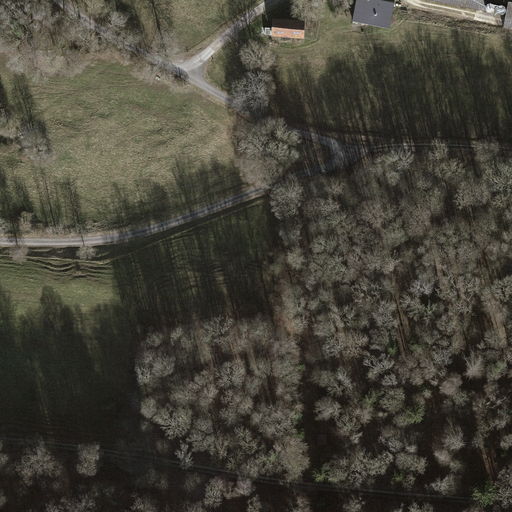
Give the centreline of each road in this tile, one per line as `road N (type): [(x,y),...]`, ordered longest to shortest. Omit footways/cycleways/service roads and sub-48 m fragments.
road 1 (unclassified): [(0,240),(139,232),(333,164),(340,154),(336,145),(252,113),(98,28),(62,0)]
road 2 (track): [(310,485),(86,446),(0,440)]
road 3 (track): [(511,502),(310,485)]
road 4 (track): [(511,150),(340,151)]
